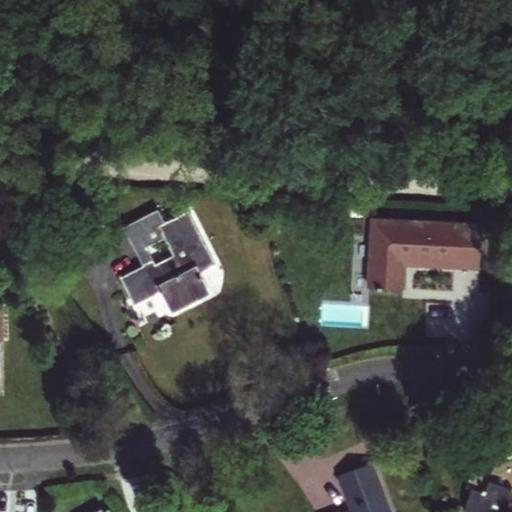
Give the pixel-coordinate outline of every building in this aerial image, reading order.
[(215,260),(189,207),(159,221),(173,252),(155,260),(153,256),(142,260),(143,263),(121,274),(134,300),(162,287),(172,306),(210,287),(201,267),(215,260)] [(154,210),(125,223),(142,260),(153,256),(155,260),(173,252),(159,221),(154,210)] [(370,282),(406,284),(408,259),(481,262),(484,222),(373,216),(370,282)] [(511,436),(504,434),(492,469),(474,463),(468,484),(472,485),(466,507),(481,511),(483,506),(500,511),(505,511),(509,499),(511,499),(511,436)] [(393,511),(372,459),(339,471),(355,510),(349,511),(341,511),(340,508),(328,511),(393,511)]
